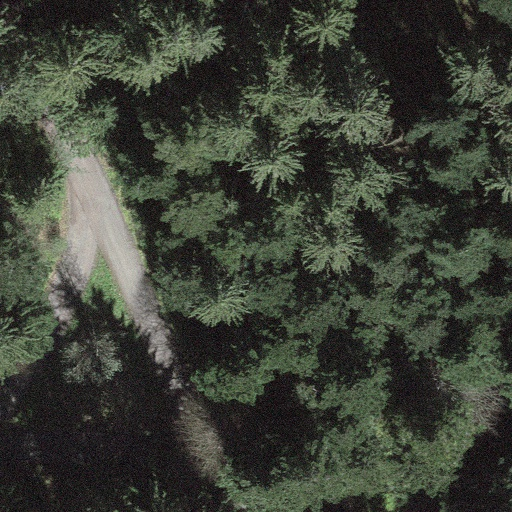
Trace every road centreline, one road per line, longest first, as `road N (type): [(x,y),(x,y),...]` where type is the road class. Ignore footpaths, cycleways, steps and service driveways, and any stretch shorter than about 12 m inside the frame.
road 1 (track): [(0,434),(100,209),(66,113),(4,0)]
road 2 (track): [(100,209),(218,473)]
road 3 (track): [(5,432),(218,473),(237,511)]
